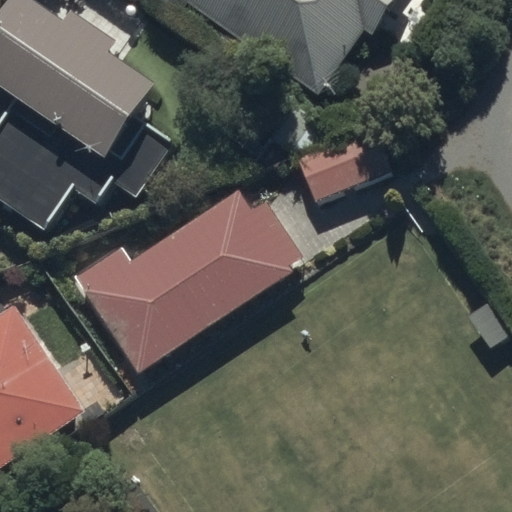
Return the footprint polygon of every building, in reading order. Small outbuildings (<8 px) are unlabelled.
[(0,83),(25,100),(0,136),(0,197),(54,235),(83,194),(107,211),(123,187),(146,203),(184,147),(148,122),(172,88),(122,53),(128,44),(82,13),(77,20),(47,0),(25,0),(0,37),(0,83)] [(187,0),(325,99),(371,35),(379,41),(408,0),(187,0)] [(374,125),(302,154),(321,202),(393,174),(374,125)] [(123,244),(78,273),(140,367),(294,267),(241,187),(132,258),(123,244)] [(0,473),(92,413),(21,308),(0,321),(0,473)] [(29,511),(10,482),(0,488),(0,511),(29,511)]
